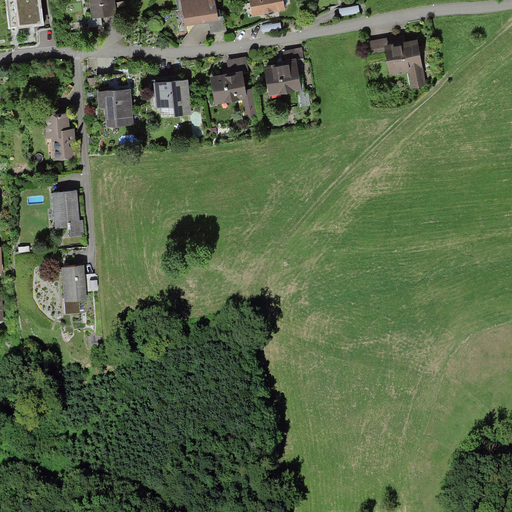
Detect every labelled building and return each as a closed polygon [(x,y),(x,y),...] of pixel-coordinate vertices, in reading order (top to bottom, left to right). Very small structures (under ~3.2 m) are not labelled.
[(5,0),(9,27),(44,23),(41,0),(5,0)] [(115,0),(89,0),(92,15),(83,17),(86,36),(103,33),(100,14),(117,12),(115,0)] [(215,0),(181,0),(185,22),(203,19),(203,22),(209,21),(211,32),(227,29),(224,15),(218,16),(215,0)] [(283,0),(250,0),(253,12),(265,10),(265,12),(274,10),(274,8),(285,6),(283,0)] [(359,3),(339,7),(341,15),(360,12),(359,3)] [(281,21),(262,24),(263,32),(282,28),(281,21)] [(403,32),(368,39),(370,49),(386,46),(391,73),(408,70),(411,86),(426,83),(417,35),(404,38),(403,32)] [(301,46),(280,50),(281,56),(302,52),(301,46)] [(246,54),(226,58),(228,65),(247,61),(246,54)] [(297,57),(265,63),(270,93),(302,88),(297,57)] [(242,68),(210,73),(215,102),(242,98),(245,115),(257,113),(252,86),(246,87),(242,68)] [(187,76),(153,78),(154,95),(156,95),(156,106),(161,106),(162,113),(190,111),(189,94),(187,76)] [(131,85),(97,87),(98,108),(106,107),(107,125),(133,124),(132,101),(131,85)] [(68,109),(45,110),(47,141),(51,141),(52,157),(76,155),(75,125),(69,126),(68,109)] [(77,187),(52,189),(56,224),(69,223),(70,234),(84,233),(82,219),(79,219),(77,187)] [(84,262),(62,263),(64,312),(87,311),(86,292),(100,291),(99,272),(85,273),(84,262)]
